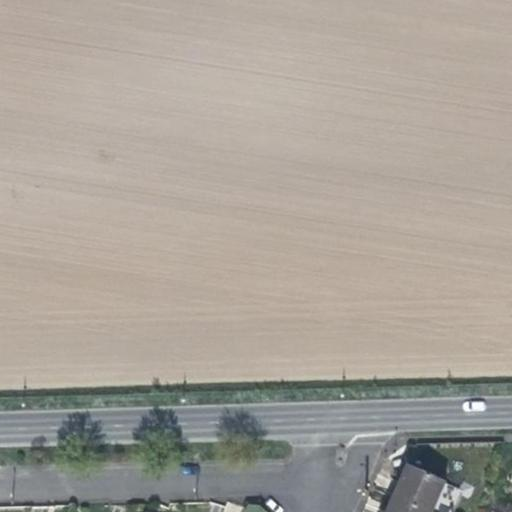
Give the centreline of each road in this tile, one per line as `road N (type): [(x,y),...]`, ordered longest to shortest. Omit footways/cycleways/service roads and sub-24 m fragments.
road 1 (tertiary): [(338,416),(0,428)]
road 2 (residential): [(0,485),(337,481)]
road 3 (tertiary): [(511,410),(338,416)]
